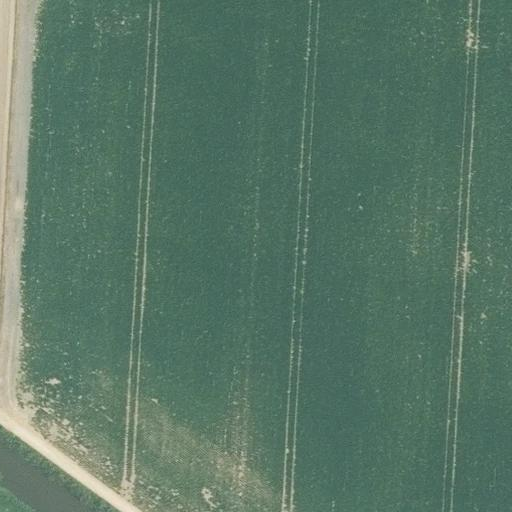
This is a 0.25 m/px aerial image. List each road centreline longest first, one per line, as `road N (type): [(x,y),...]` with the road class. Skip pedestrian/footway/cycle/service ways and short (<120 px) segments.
road 1 (track): [(0,413),(26,0)]
road 2 (track): [(121,511),(0,421)]
